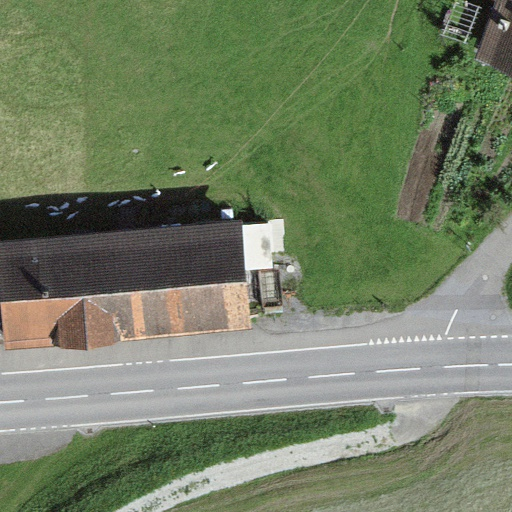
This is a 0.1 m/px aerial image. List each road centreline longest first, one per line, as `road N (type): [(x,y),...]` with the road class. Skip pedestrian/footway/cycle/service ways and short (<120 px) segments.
road 1 (tertiary): [(0,405),(511,366)]
road 2 (track): [(436,369),(421,423),(194,483),(144,511)]
road 3 (track): [(436,369),(459,307),(511,244)]
